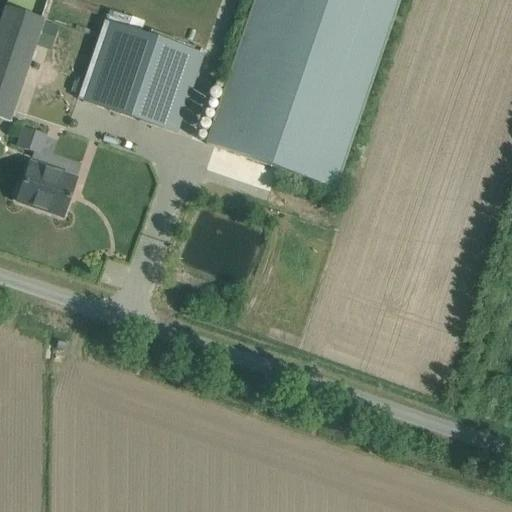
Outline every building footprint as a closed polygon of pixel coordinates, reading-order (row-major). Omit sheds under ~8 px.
[(255,0),(206,145),(333,189),(397,0),(255,0)] [(0,63),(25,72),(43,20),(40,19),(5,7),(0,21),(0,63)] [(103,22),(76,100),(82,102),(82,103),(175,135),(203,56),(103,22)] [(0,63),(0,120),(8,123),(25,72),(0,63)] [(21,130),(15,150),(32,157),(39,137),(21,130)] [(75,180),(29,165),(22,184),(18,186),(15,195),(17,198),(16,202),(62,218),(75,180)]
